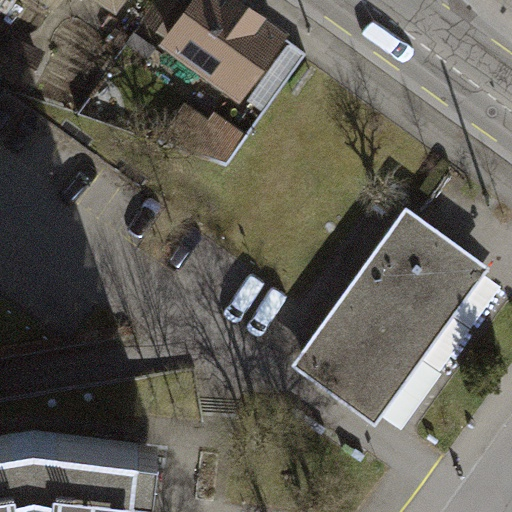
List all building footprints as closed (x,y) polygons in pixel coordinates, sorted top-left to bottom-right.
[(0,0),(0,31),(23,0),(0,0)] [(42,0),(68,18),(81,0),(92,0),(123,21),(138,0),(42,0)] [(228,0),(202,0),(169,46),(241,99),(284,40),(228,0)] [(0,81),(36,99),(54,61),(23,47),(18,57),(0,48),(0,81)] [(213,126),(187,109),(165,142),(229,164),(247,137),(219,118),(213,126)] [(305,366),(375,416),(480,269),(410,219),(305,366)] [(0,511),(135,511),(139,485),(156,488),(160,449),(37,433),(0,439),(0,511)]
